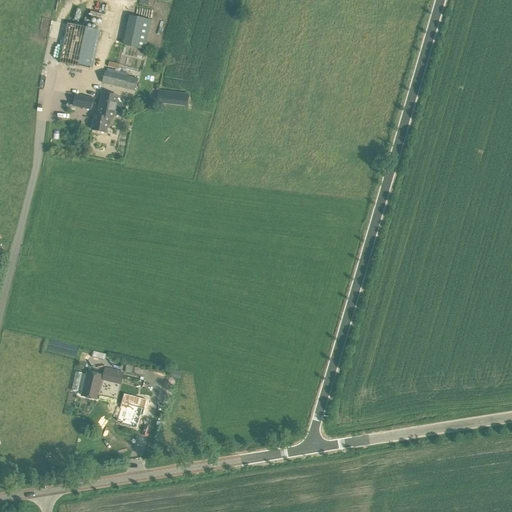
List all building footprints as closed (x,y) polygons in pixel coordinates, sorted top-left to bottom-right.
[(131,0),(130,8),(143,11),(145,0),(131,0)] [(73,18),(65,17),(57,57),(91,63),(101,8),(84,5),(83,7),(76,6),(73,18)] [(105,71),(102,84),(134,91),(137,79),(127,76),(128,74),(107,69),(106,72),(105,71)] [(188,108),(189,95),(159,91),(158,104),(188,108)] [(96,115),(93,130),(106,132),(107,124),(110,125),(111,117),(114,117),(118,96),(103,92),(98,115),(96,115)] [(76,95),(74,105),(91,109),(93,98),(76,95)] [(105,360),(106,355),(93,351),(92,357),(105,360)] [(120,382),(122,373),(106,369),(103,378),(120,382)] [(96,399),(101,376),(101,375),(87,372),(82,396),(96,399)] [(78,395),(0,390),(0,406),(77,411),(78,395)] [(125,405),(120,424),(138,429),(143,409),(125,405)]
